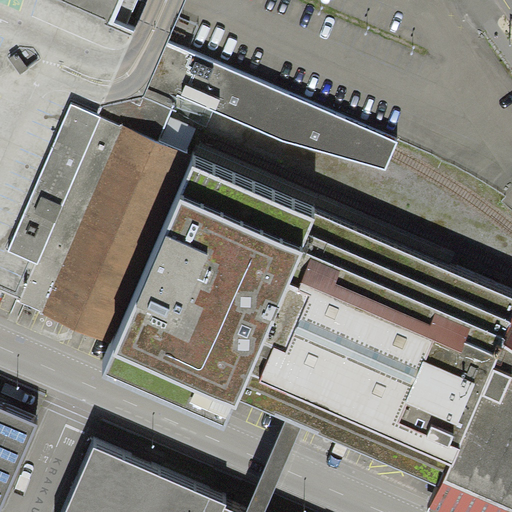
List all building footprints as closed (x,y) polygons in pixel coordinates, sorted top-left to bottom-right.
[(0,0),(0,286),(2,282),(20,291),(19,294),(108,333),(187,148),(158,136),(178,90),(282,136),(385,165),(392,152),(397,137),(164,36),(145,28),(113,14),(118,0),(0,0)] [(328,427),(438,475),(440,476),(511,303),(511,288),(192,149),(102,360),(224,412),(235,386),(328,427)] [(511,511),(511,303),(440,476),(438,475),(427,500),(448,509),(454,511),(511,511)] [(0,501),(36,418),(38,414),(0,397),(0,501)] [(94,436),(60,511),(217,511),(224,496),(226,493),(181,473),(94,436)] [(262,511),(224,496),(217,511),(262,511)]
